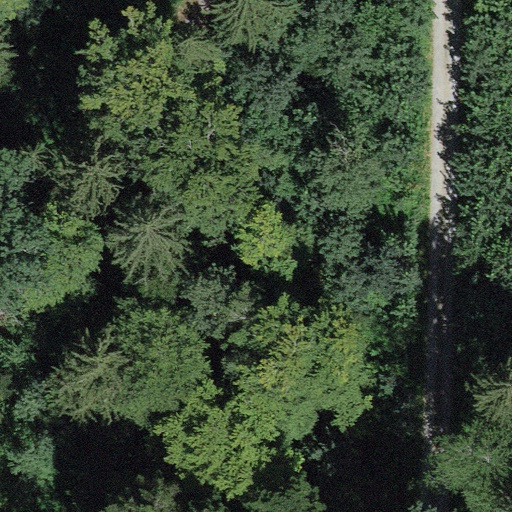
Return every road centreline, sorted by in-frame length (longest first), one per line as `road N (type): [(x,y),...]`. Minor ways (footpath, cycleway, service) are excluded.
road 1 (track): [(440,511),(442,0)]
road 2 (track): [(206,0),(0,295)]
